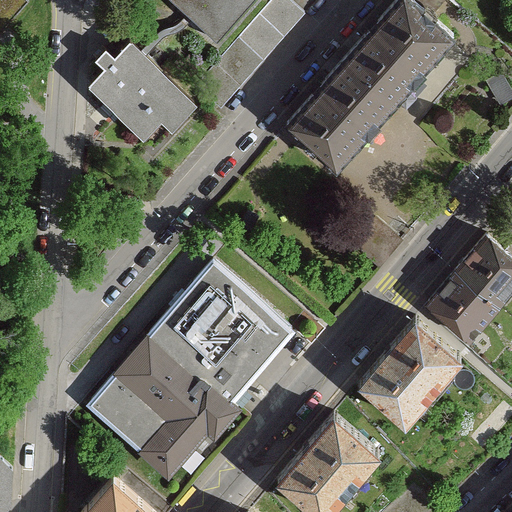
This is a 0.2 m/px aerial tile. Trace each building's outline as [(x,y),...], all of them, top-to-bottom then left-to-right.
[(0,0),(0,33),(28,0),(0,0)] [(266,0),(171,0),(224,47),(266,0)] [(416,0),(392,0),(352,45),(403,90),(454,33),(416,0)] [(352,45),(293,112),(344,157),(403,90),(352,45)] [(176,133),(200,108),(135,46),(120,63),(111,54),(101,65),(109,73),(94,88),(149,141),(166,123),(176,133)] [(375,213),(351,240),(378,263),(401,236),(375,213)] [(506,312),(511,305),(511,257),(491,239),(461,273),(506,312)] [(217,265),(94,409),(176,479),(213,436),(221,443),(247,413),(238,405),(298,334),(217,265)] [(461,273),(432,306),(477,346),(506,312),(461,273)] [(421,326),(364,389),(413,433),(469,370),(421,326)] [(339,425),(283,487),(310,511),(348,511),(388,468),(339,425)] [(0,511),(1,511),(11,502),(11,464),(0,455),(0,511)] [(155,511),(116,482),(86,511),(155,511)]
